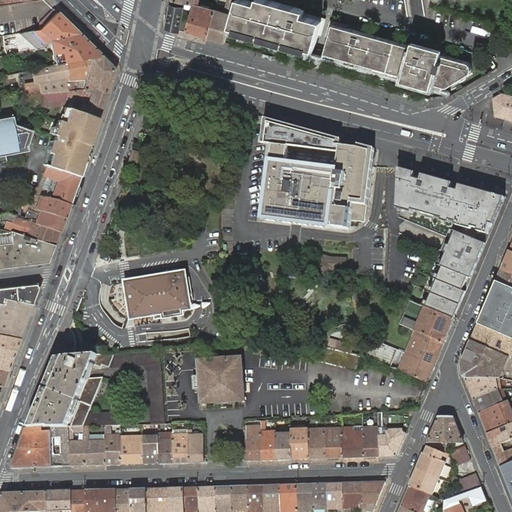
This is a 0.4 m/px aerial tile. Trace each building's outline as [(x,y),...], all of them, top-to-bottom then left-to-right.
[(177,0),(172,0),(171,7),(183,9),(184,4),(185,2),(177,0)] [(187,31),(208,37),(217,5),(213,4),(213,3),(203,0),(199,0),(199,4),(195,2),(195,3),(193,8),(193,9),(190,19),(187,31)] [(208,37),(225,42),(228,30),(229,26),(236,0),(227,0),(224,11),(219,9),(219,6),(217,5),(208,37)] [(256,0),(256,2),(247,0),(236,0),(229,26),(314,49),(322,21),(299,14),(301,9),(269,0),(256,0)] [(167,26),(179,29),(182,16),(183,9),(171,7),(167,26)] [(70,37),(79,35),(57,13),(40,30),(31,32),(31,34),(32,36),(37,35),(41,35),(43,34),(51,43),(52,43),(52,41),(64,39),(67,48),(72,47),(70,37)] [(187,31),(190,19),(186,18),(182,16),(179,29),(187,31)] [(333,24),(325,52),(404,75),(433,83),(445,86),(446,86),(450,85),(469,73),(471,72),(472,70),(473,67),(472,65),(469,62),(441,54),(412,46),(333,24)] [(313,53),(314,49),(229,26),(228,30),(313,53)] [(54,66),(101,57),(79,35),(70,37),(72,47),(67,48),(64,39),(52,41),(52,43),(51,43),(54,66)] [(325,52),(324,56),(403,78),(432,87),(444,90),(445,86),(433,83),(404,75),(325,52)] [(114,69),(101,57),(54,66),(31,71),(34,85),(25,85),(26,96),(40,94),(93,89),(109,94),(109,93),(108,93),(114,69)] [(313,58),(311,66),(315,67),(319,68),(321,60),(317,59),(313,58)] [(105,104),(109,94),(93,89),(40,94),(41,101),(42,109),(61,107),(62,107),(68,109),(79,112),(82,105),(87,106),(85,111),(101,116),(105,104)] [(26,96),(25,96),(26,103),(41,101),(40,94),(26,96)] [(495,117),(511,121),(511,98),(509,97),(501,95),(493,100),(495,117)] [(100,119),(101,116),(85,111),(87,106),(82,105),(79,112),(98,118),(100,119)] [(61,107),(57,120),(63,123),(68,109),(62,107),(61,107)] [(49,158),(46,167),(77,178),(80,168),(81,165),(84,156),(91,147),(88,146),(98,118),(79,112),(68,109),(63,123),(57,120),(52,134),(56,136),(54,142),(50,141),(47,153),(50,154),(49,158)] [(341,139),(263,117),(260,142),(272,144),(339,153),(340,146),(341,139)] [(0,162),(5,161),(4,155),(26,151),(25,147),(31,132),(13,125),(11,118),(0,119),(0,162)] [(339,153),(272,144),(270,158),(267,157),(258,218),(296,223),(351,231),(353,221),(366,223),(372,167),(375,148),(358,143),(357,147),(340,146),(339,153)] [(142,152),(135,150),(129,169),(136,171),(142,152)] [(13,193),(27,193),(42,194),(70,204),(79,179),(77,178),(46,167),(44,166),(36,187),(13,192),(13,193)] [(455,319),(504,201),(505,198),(398,168),(396,209),(411,213),(412,210),(442,218),(441,221),(449,223),(449,221),(456,222),(455,225),(463,227),(461,234),(455,231),(449,245),(447,245),(444,252),(446,252),(442,261),(443,261),(439,270),(437,268),(435,273),(437,274),(434,283),(431,282),(429,287),(432,288),(426,301),(423,300),(421,305),(425,307),(455,319)] [(65,218),(70,204),(42,194),(27,193),(22,205),(28,207),(27,210),(23,219),(26,220),(36,224),(36,223),(59,232),(65,218)] [(54,245),(59,232),(36,223),(36,224),(26,220),(23,219),(19,217),(18,218),(14,216),(15,213),(6,213),(1,214),(0,217),(0,220),(24,227),(22,234),(28,236),(54,245)] [(22,234),(0,228),(0,269),(21,266),(48,263),(54,245),(28,236),(22,234)] [(128,248),(137,247),(135,236),(126,238),(128,248)] [(511,251),(509,251),(502,269),(511,273),(511,251)] [(346,268),(347,258),(333,258),(329,256),(325,255),(321,255),(318,257),(318,272),(332,272),(332,268),(346,268)] [(511,273),(502,269),(497,281),(511,287),(511,273)] [(133,295),(130,295),(134,318),(149,315),(148,312),(155,311),(164,309),(165,317),(184,314),(182,306),(186,305),(185,298),(191,298),(190,297),(191,297),(191,293),(190,293),(190,292),(188,293),(185,277),(182,277),(181,274),(174,275),(174,274),(170,275),(170,276),(148,280),(148,279),(145,279),(145,280),(131,283),(133,295)] [(511,287),(497,281),(478,325),(511,339),(511,287)] [(19,287),(0,289),(0,304),(3,305),(4,300),(14,302),(16,302),(31,305),(32,305),(38,290),(33,285),(19,286),(19,287)] [(0,335),(19,339),(25,322),(31,305),(16,302),(14,302),(4,300),(3,305),(0,304),(0,335)] [(418,324),(406,354),(408,354),(435,366),(445,343),(455,319),(425,307),(421,305),(410,301),(403,318),(418,324)] [(155,311),(156,319),(165,317),(164,309),(155,311)] [(511,339),(478,325),(471,341),(509,357),(511,358),(511,355),(511,354),(510,354),(502,350),(505,343),(511,345),(511,339)] [(0,348),(14,351),(18,340),(19,339),(0,335),(0,348)] [(371,357),(371,359),(383,364),(389,366),(392,367),(398,350),(376,341),(368,347),(371,357)] [(398,350),(399,350),(377,341),(376,341),(398,350)] [(509,357),(471,341),(461,364),(462,373),(464,378),(499,379),(501,376),(497,374),(503,359),(507,361),(509,357)] [(268,343),(257,343),(258,354),(268,353),(268,343)] [(360,356),(312,343),(308,358),(356,371),(360,356)] [(510,354),(511,348),(511,345),(505,343),(502,350),(510,354)] [(0,348),(0,368),(7,370),(9,364),(14,351),(0,348)] [(158,424),(166,424),(161,351),(101,355),(101,354),(98,354),(95,364),(102,367),(103,364),(110,367),(117,367),(145,366),(148,371),(152,424),(158,424)] [(95,364),(98,354),(75,356),(58,357),(30,428),(44,426),(50,426),(50,429),(52,430),(54,430),(56,428),(56,427),(70,427),(89,378),(93,368),(95,364)] [(406,354),(399,370),(405,373),(428,382),(435,366),(408,354),(406,354)] [(201,389),(202,404),(245,401),(243,357),(199,360),(200,375),(194,376),(195,389),(201,389)] [(497,374),(501,376),(507,361),(503,359),(497,374)] [(89,378),(70,427),(84,426),(106,426),(109,425),(121,425),(124,425),(132,425),(132,412),(89,414),(104,377),(89,378)] [(499,379),(464,378),(473,400),(502,391),(500,379),(499,379)] [(473,400),(479,413),(508,401),(507,398),(503,400),(501,394),(505,392),(504,390),(502,391),(473,400)] [(479,413),(487,434),(511,423),(511,408),(509,401),(508,401),(479,413)] [(397,456),(407,433),(403,431),(403,429),(388,429),(387,430),(383,430),(382,413),(378,413),(379,432),(380,457),(396,456),(397,456)] [(439,417),(429,441),(445,441),(457,441),(463,441),(454,417),(439,417)] [(262,427),(262,461),(278,460),(277,431),(273,431),(274,434),(266,434),(266,431),(266,421),(262,421),(262,427)] [(511,423),(487,434),(493,448),(511,440),(511,423)] [(124,436),(124,425),(121,425),(121,435),(122,465),(144,464),(144,436),(124,436)] [(44,426),(30,428),(28,428),(28,427),(27,427),(25,434),(44,431),(52,430),(50,429),(50,426),(44,426)] [(84,426),(70,427),(71,467),(86,466),(85,440),(74,440),(73,432),(84,431),(84,426)] [(54,430),(52,430),(52,438),(61,438),(61,455),(53,455),(53,467),(71,467),(70,427),(56,427),(56,428),(54,430)] [(246,432),(247,461),(262,461),(262,427),(250,427),(250,432),(246,432)] [(343,458),(342,428),(325,429),(326,459),(343,458)] [(365,457),(364,432),(353,432),(353,428),(342,428),(343,458),(365,457)] [(310,459),(309,429),(292,430),(293,460),(310,459)] [(326,459),(325,429),(309,429),(310,459),(326,459)] [(44,431),(25,434),(13,465),(13,466),(14,468),(15,468),(53,467),(53,455),(52,438),(52,430),(44,431)] [(175,463),(190,463),(188,430),(174,431),(174,434),(175,463)] [(190,463),(205,462),(204,434),(200,434),(200,437),(191,437),(191,434),(192,434),(192,430),(188,430),(190,463)] [(293,460),(292,430),(288,430),(288,434),(281,434),(280,430),(277,431),(278,460),(293,460)] [(365,457),(380,457),(379,432),(375,432),(375,430),(367,430),(367,432),(364,432),(365,457)] [(160,464),(159,434),(156,434),(156,437),(148,437),(147,434),(144,434),(144,436),(144,464),(160,464)] [(160,464),(175,463),(174,434),(159,434),(160,464)] [(89,441),(89,435),(85,435),(85,440),(86,466),(107,465),(106,440),(89,441)] [(122,465),(121,435),(118,435),(118,438),(110,438),(109,435),(106,436),(106,440),(107,465),(122,465)] [(511,440),(493,448),(500,467),(504,465),(511,461),(511,440)] [(417,469),(440,479),(451,453),(444,454),(428,446),(426,453),(424,453),(417,469)] [(457,467),(471,460),(467,449),(465,446),(452,453),(458,465),(457,467)] [(500,467),(506,481),(510,479),(504,465),(500,467)] [(431,495),(433,495),(440,479),(417,469),(410,485),(431,495)] [(473,491),(482,487),(476,474),(462,480),(454,477),(453,484),(452,484),(457,496),(473,491)] [(364,482),(342,483),(343,511),(348,511),(349,509),(357,509),(357,504),(364,504),(364,482)] [(386,482),(364,482),(364,504),(357,504),(357,509),(360,508),(367,508),(367,511),(370,511),(373,511),(377,504),(386,482)] [(328,483),(313,484),(313,511),(328,511),(329,509),(328,483)] [(343,511),(342,483),(328,483),(329,509),(339,509),(339,511),(343,511)] [(297,511),(297,484),(281,485),(281,511),(284,511),(285,511),(295,511),(294,511),(297,511)] [(313,511),(313,484),(297,484),(297,511),(300,511),(301,511),(311,511),(310,511),(313,511)] [(265,511),(265,485),(248,486),(249,511),(265,511)] [(281,511),(281,485),(265,485),(265,511),(281,511)] [(429,499),(431,495),(410,485),(401,507),(414,511),(425,511),(424,511),(429,499)] [(233,511),(232,486),(216,487),(216,511),(233,511)] [(249,511),(248,486),(232,486),(233,511),(249,511)] [(185,511),(185,487),(170,488),(170,511),(185,511)] [(200,511),(199,487),(185,487),(185,511),(200,511)] [(216,511),(216,487),(199,487),(200,511),(216,511)] [(463,511),(461,503),(460,501),(471,496),(472,499),(471,500),(473,506),(487,501),(482,487),(473,491),(457,496),(448,500),(445,501),(444,511),(463,511)] [(170,511),(170,488),(147,489),(148,511),(170,511)] [(117,511),(117,489),(102,490),(103,511),(117,511)] [(133,511),(132,489),(117,489),(117,511),(133,511)] [(148,511),(147,489),(132,489),(133,511),(148,511)] [(72,491),(73,510),(73,511),(88,511),(87,490),(72,491)] [(103,511),(102,490),(87,490),(88,511),(103,511)] [(42,511),(49,511),(48,491),(3,493),(0,501),(0,511),(31,511),(42,511)] [(48,491),(49,511),(73,510),(72,491),(48,491)] [(428,511),(433,501),(429,499),(424,511),(425,511),(426,511),(428,511)]
